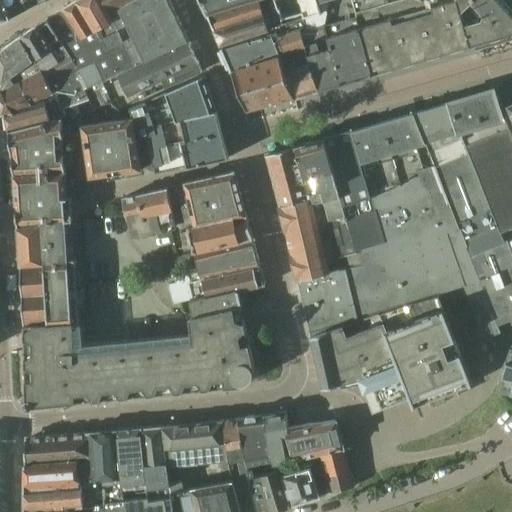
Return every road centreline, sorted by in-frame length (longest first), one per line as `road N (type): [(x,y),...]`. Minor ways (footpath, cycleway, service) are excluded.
road 1 (residential): [(496,455),(465,475),(354,511)]
road 2 (residential): [(6,422),(0,293)]
